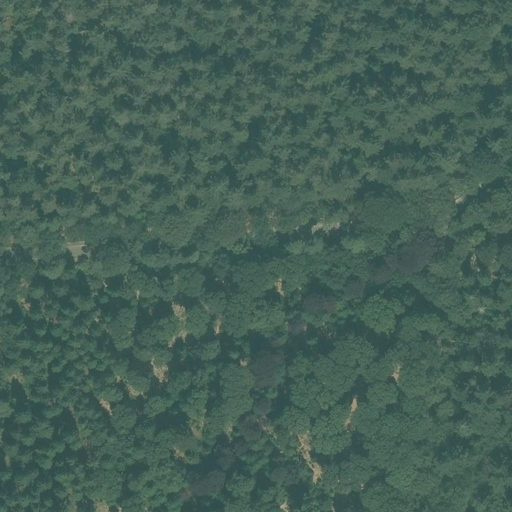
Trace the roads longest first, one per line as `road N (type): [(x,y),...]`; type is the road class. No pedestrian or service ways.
road 1 (unclassified): [(0,258),(424,220),(465,202),(511,165)]
road 2 (track): [(444,213),(405,511)]
